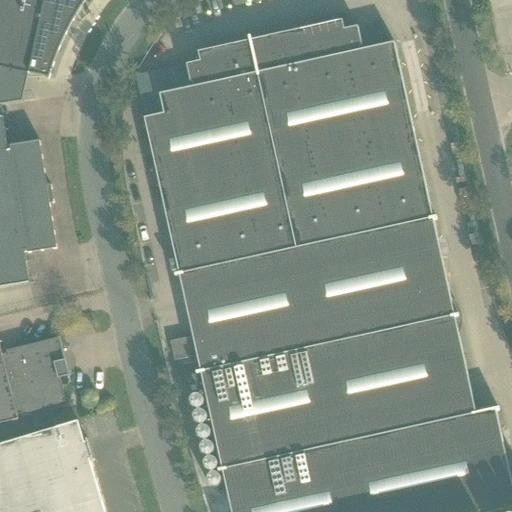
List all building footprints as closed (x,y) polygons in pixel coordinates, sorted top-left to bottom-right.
[(0,0),(0,68),(29,75),(30,76),(30,75),(48,78),(48,80),(49,80),(60,50),(74,21),(78,14),(83,7),(87,0),(0,0)] [(165,115),(146,120),(231,511),(499,511),(511,509),(511,479),(497,411),(499,411),(499,410),(477,415),(395,44),(361,51),(361,48),(363,47),(359,28),(345,31),(343,22),(199,53),(201,63),(187,66),(192,85),(194,84),(195,89),(161,96),(165,115)] [(48,187),(40,142),(11,147),(11,150),(8,151),(4,118),(0,118),(0,203),(53,195),(52,187),(48,187)] [(58,250),(50,205),(55,204),(53,195),(0,203),(0,288),(30,284),(25,252),(28,251),(28,254),(58,250)] [(70,377),(68,371),(64,352),(61,338),(59,338),(59,339),(55,340),(6,352),(7,355),(3,356),(0,344),(0,425),(19,421),(18,419),(67,407),(62,384),(60,379),(70,377)] [(174,340),(176,360),(194,358),(192,338),(174,340)] [(189,397),(202,394),(198,375),(185,378),(189,397)] [(79,423),(0,446),(0,511),(105,511),(90,461),(93,461),(93,463),(95,463),(88,440),(87,441),(87,443),(85,444),(79,423)]
